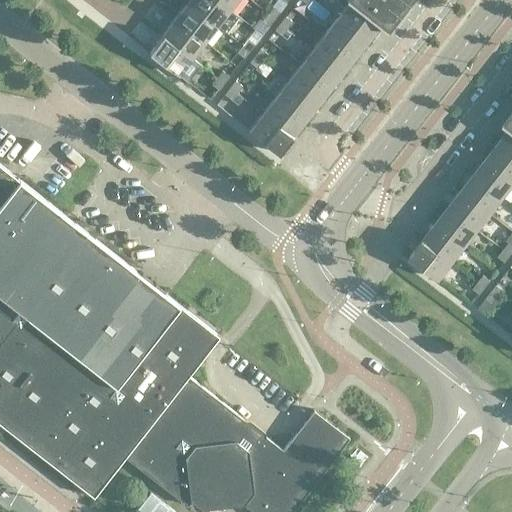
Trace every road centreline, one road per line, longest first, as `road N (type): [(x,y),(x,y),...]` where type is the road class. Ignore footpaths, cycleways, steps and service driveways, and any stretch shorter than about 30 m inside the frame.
road 1 (residential): [(319,256),(277,243),(0,25)]
road 2 (tertiary): [(319,256),(343,198),(499,0)]
road 3 (tertiary): [(475,395),(324,279),(319,256)]
road 4 (tertiary): [(475,395),(387,511)]
